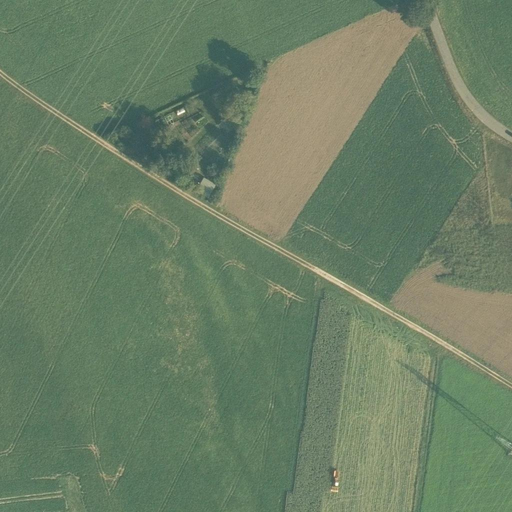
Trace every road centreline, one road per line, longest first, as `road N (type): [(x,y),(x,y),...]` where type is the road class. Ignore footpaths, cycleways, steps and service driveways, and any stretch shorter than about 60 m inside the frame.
road 1 (track): [(511,385),(0,70)]
road 2 (tertiary): [(511,134),(465,92),(427,0)]
